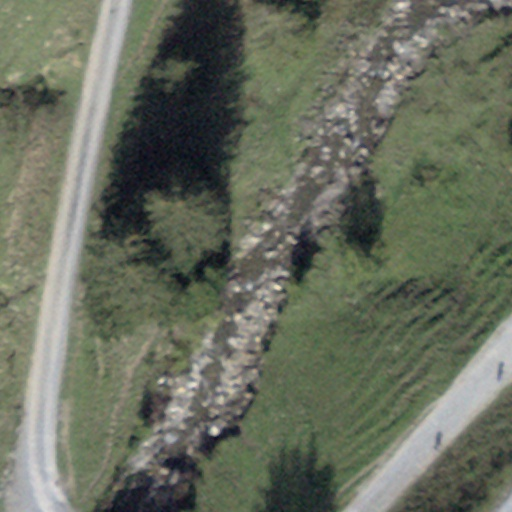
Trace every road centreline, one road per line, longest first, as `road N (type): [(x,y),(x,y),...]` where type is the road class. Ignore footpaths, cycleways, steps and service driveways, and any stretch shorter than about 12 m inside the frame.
road 1 (track): [(52,511),(40,466),(41,391),(121,0)]
road 2 (track): [(511,350),(362,511)]
